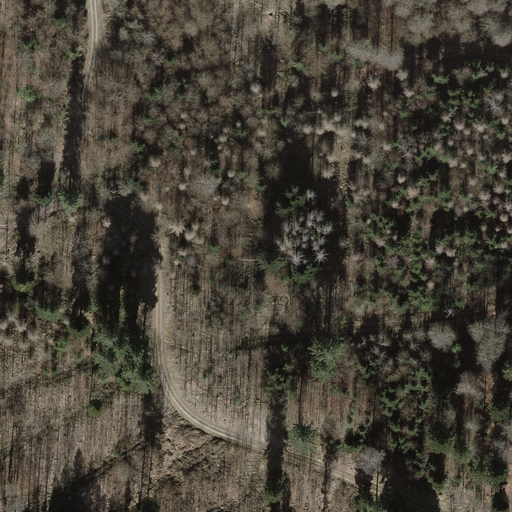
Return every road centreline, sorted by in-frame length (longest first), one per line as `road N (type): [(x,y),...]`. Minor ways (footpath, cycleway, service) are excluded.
road 1 (track): [(415,511),(188,407),(160,370),(166,326),(149,235),(98,201),(45,207)]
road 2 (track): [(94,0),(97,49),(78,151),(45,207),(0,247)]
